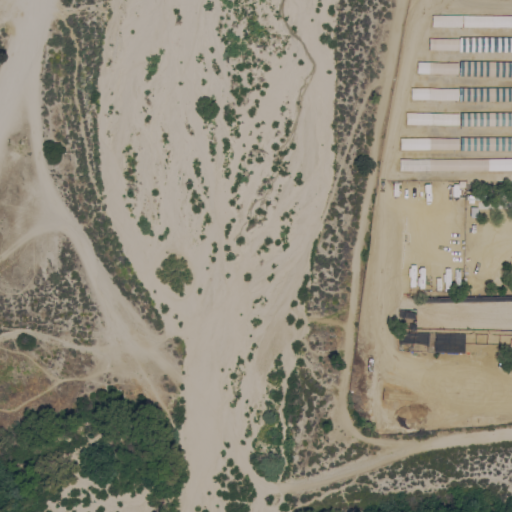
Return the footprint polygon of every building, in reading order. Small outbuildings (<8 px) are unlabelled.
[(511,36),(511,51),(458,51),(458,36),(511,36)] [(428,38),(456,39),(456,50),(428,50),(428,38)] [(511,60),(511,75),(458,75),(458,60),(511,60)] [(429,62),(457,63),(457,75),(429,74),(429,62)] [(511,86),(511,101),(458,101),(458,86),(511,86)] [(409,98),(418,99),(418,88),(409,88),(409,98)] [(428,88),(456,89),(456,101),(428,100),(428,88)] [(429,112),(457,113),(457,125),(429,124),(429,112)] [(511,112),(459,113),(459,126),(511,125),(511,112)] [(426,148),(426,137),(398,138),(398,149),(426,148)] [(511,137),(459,137),(459,150),(511,150),(511,137)] [(475,195),(474,220),(462,219),(462,229),(450,229),(450,194),(475,195)]
